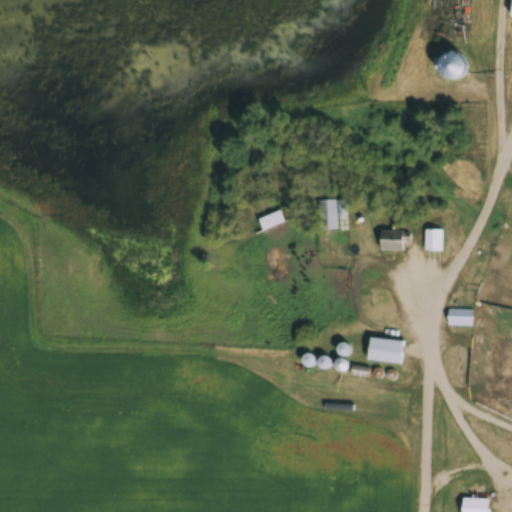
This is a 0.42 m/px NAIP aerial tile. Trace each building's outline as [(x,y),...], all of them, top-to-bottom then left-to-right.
[(346,199),(318,200),(320,230),(339,228),(339,211),(346,210),(346,199)] [(265,229),(287,221),(282,209),(260,217),(265,229)] [(443,228),(425,228),(425,249),(443,249),(443,228)] [(410,231),(383,231),(383,249),(410,249),(410,231)] [(70,275),(86,274),(85,262),(70,263),(70,275)] [(473,325),(473,308),(449,308),(449,325),(473,325)] [(405,339),(370,338),(369,361),(403,363),(405,339)] [(489,511),(490,498),(463,498),(462,511),(489,511)]
